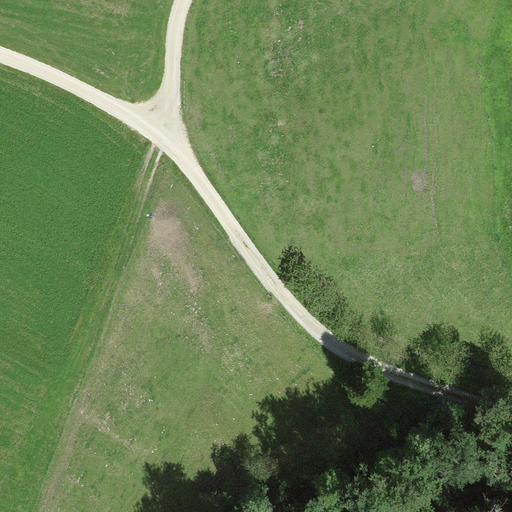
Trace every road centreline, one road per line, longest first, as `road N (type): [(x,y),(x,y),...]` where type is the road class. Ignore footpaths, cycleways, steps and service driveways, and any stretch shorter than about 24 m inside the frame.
road 1 (track): [(180,0),(157,126),(259,272),(328,344),(402,382),(511,417)]
road 2 (track): [(157,126),(0,57)]
